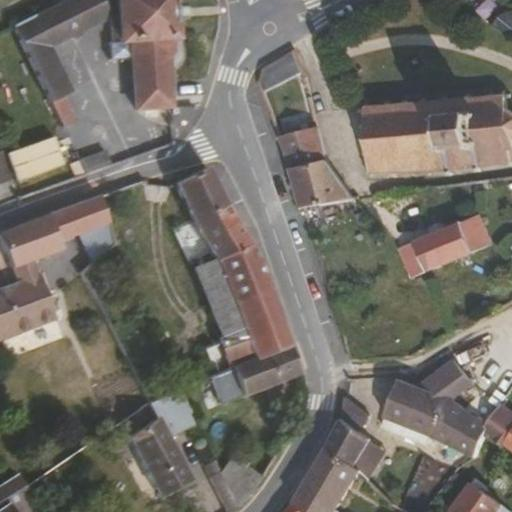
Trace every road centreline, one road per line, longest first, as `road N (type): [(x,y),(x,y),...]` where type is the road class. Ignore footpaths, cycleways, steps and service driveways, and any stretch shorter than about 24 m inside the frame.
road 1 (residential): [(242,137),(319,364),(320,403),(306,452),(261,511)]
road 2 (residential): [(0,223),(242,137)]
road 3 (track): [(319,364),(418,370),(511,320)]
